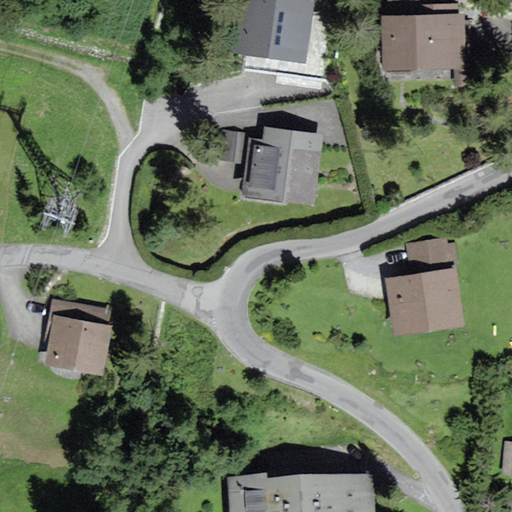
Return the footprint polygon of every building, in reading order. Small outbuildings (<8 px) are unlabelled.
[(311,3),(287,0),(242,0),(236,49),(303,59),(311,3)] [(382,11),(381,64),(467,66),(468,13),(382,11)] [(225,126),(224,157),(245,157),(246,127),(225,126)] [(260,137),(249,189),(316,203),(327,150),(260,137)] [(387,277),(392,332),(464,326),(459,271),(387,277)] [(109,325),(55,317),(48,366),(102,374),(109,325)] [(373,511),(371,478),(267,485),(267,480),(231,482),(233,511),(373,511)]
